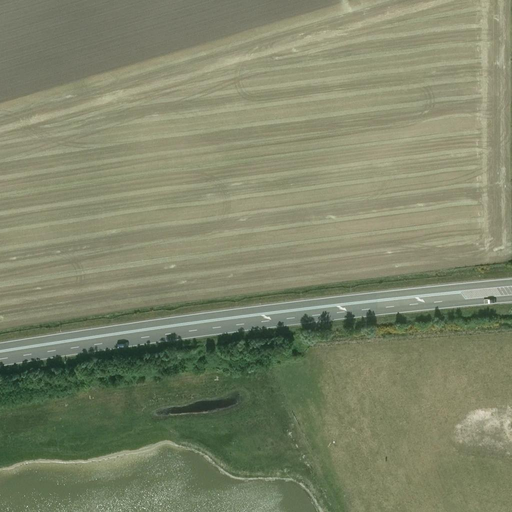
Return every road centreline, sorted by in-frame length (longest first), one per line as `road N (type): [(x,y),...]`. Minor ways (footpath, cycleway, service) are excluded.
road 1 (trunk): [(511,284),(0,349)]
road 2 (trunk): [(0,362),(246,324),(511,300)]
